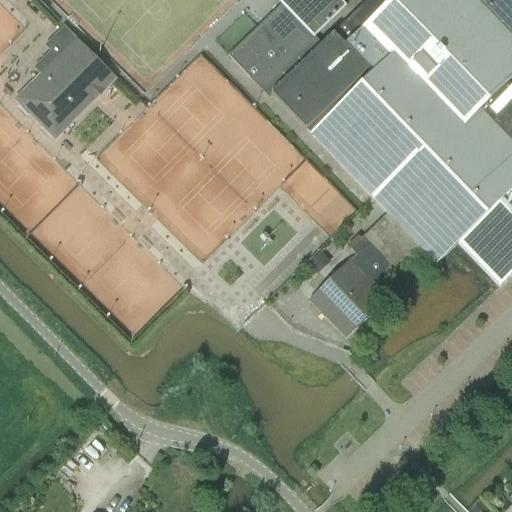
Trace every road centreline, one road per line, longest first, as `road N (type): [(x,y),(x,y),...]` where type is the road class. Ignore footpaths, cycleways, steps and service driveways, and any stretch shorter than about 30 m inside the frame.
road 1 (unclassified): [(302,511),(229,452),(125,415),(0,289)]
road 2 (unclassified): [(337,496),(352,470),(511,318)]
